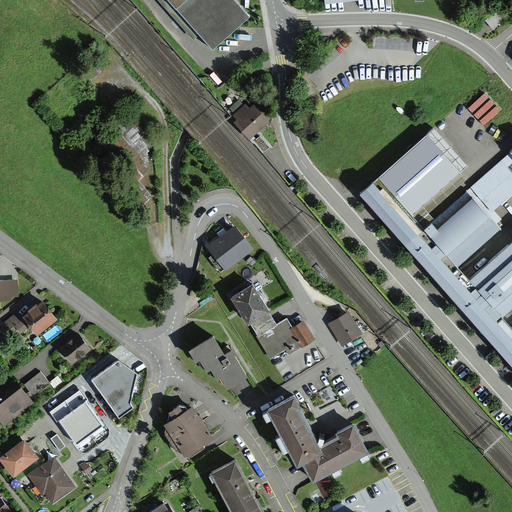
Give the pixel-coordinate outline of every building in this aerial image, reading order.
[(184,0),(177,7),(212,48),(250,14),(237,0),(184,0)] [(498,11),(485,21),(492,29),(504,20),(498,11)] [(246,101),(233,113),(237,117),(234,119),(250,137),(259,128),(261,131),(268,125),(266,123),(271,119),(254,101),(250,105),(246,101)] [(155,138),(132,110),(114,126),(138,153),(110,177),(138,208),(152,195),(145,187),(146,186),(140,179),(149,170),(144,165),(150,160),(147,157),(148,156),(146,154),(148,153),(146,151),(149,149),(147,145),(155,138)] [(269,146),(259,134),(254,139),(264,150),(269,146)] [(357,196),(410,254),(511,366),(511,148),(423,230),(410,216),(458,172),(426,136),(357,196)] [(234,223),(208,244),(227,268),(253,247),(234,223)] [(250,256),(247,261),(252,265),(256,260),(250,256)] [(0,298),(11,298),(11,294),(19,294),(18,279),(0,279),(0,298)] [(252,280),(232,292),(248,320),(250,319),(258,333),(277,321),(252,280)] [(30,308),(24,312),(32,323),(38,331),(58,315),(44,297),(38,302),(36,300),(28,305),(30,308)] [(17,334),(32,323),(24,312),(17,311),(6,320),(17,334)] [(327,323),(341,344),(359,333),(345,311),(327,323)] [(292,324),(287,315),(277,321),(258,333),(256,335),(270,358),(286,348),(289,353),(315,337),(303,318),(292,324)] [(79,331),(61,345),(73,360),(91,346),(79,331)] [(225,350),(214,332),(188,347),(195,359),(200,357),(206,369),(211,366),(217,377),(222,374),(229,385),(249,374),(233,346),(225,350)] [(118,358),(91,378),(119,416),(134,405),(131,402),(137,372),(118,358)] [(41,370),(23,384),(32,397),(50,383),(41,370)] [(35,400),(32,397),(23,384),(21,383),(0,399),(0,418),(5,425),(35,400)] [(295,389),(267,404),(297,458),(303,455),(314,476),(369,446),(354,418),(339,427),(342,433),(323,444),(299,402),(301,400),(295,389)] [(86,399),(73,408),(89,431),(102,422),(86,399)] [(173,415),(165,420),(185,452),(213,433),(193,403),(184,409),(179,401),(169,408),(173,415)] [(77,440),(89,431),(73,408),(60,417),(77,440)] [(57,434),(51,437),(59,449),(65,445),(57,434)] [(25,435),(0,454),(0,455),(14,473),(39,454),(25,435)] [(264,511),(233,454),(211,466),(235,511),(264,511)] [(53,456),(28,474),(43,494),(45,493),(52,502),(75,485),(53,456)] [(14,511),(0,493),(0,511),(14,511)] [(176,511),(167,497),(145,511),(176,511)]
